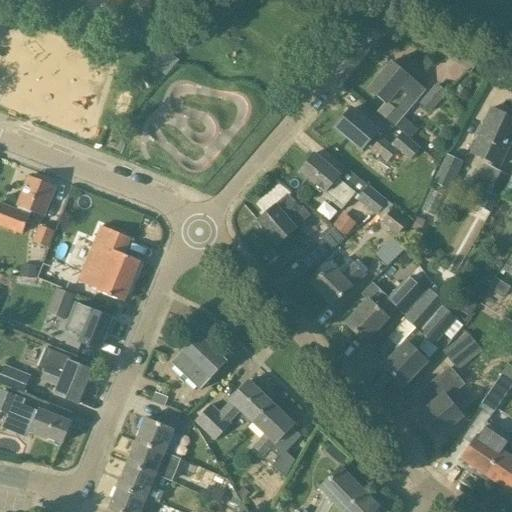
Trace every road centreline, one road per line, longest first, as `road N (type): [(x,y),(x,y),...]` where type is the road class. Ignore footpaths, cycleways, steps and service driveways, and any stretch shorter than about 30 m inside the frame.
road 1 (residential): [(511,83),(408,33),(370,31),(198,233)]
road 2 (unclassified): [(429,489),(231,255),(198,233)]
road 3 (residential): [(77,496),(161,290),(198,233)]
road 4 (unclassified): [(198,233),(164,200),(0,137)]
